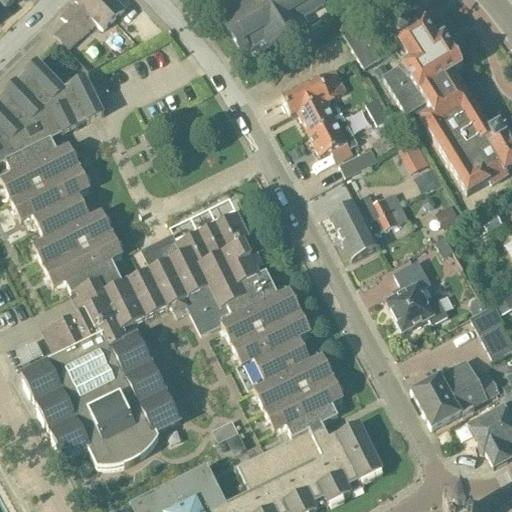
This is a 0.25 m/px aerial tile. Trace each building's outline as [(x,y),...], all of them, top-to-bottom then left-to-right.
[(0,0),(0,5),(5,11),(16,0),(0,0)] [(75,5),(61,19),(66,25),(81,40),(95,27),(102,33),(124,13),(112,0),(79,0),(75,5)] [(236,0),(237,1),(216,13),(242,55),(264,43),(268,49),(306,26),(302,20),(324,7),(319,0),(236,0)] [(368,17),(340,34),(364,73),(392,55),(391,54),(395,52),(400,61),(404,58),(409,65),(382,82),(401,114),(390,121),(396,132),(404,145),(404,144),(405,146),(417,138),(406,120),(419,112),(423,119),(419,122),(466,198),(489,184),(491,187),(507,178),(505,175),(506,174),(505,173),(511,169),(511,149),(505,137),(503,139),(498,130),(490,134),(474,108),(478,105),(480,96),(471,93),(466,96),(454,75),(462,71),(443,40),(436,44),(424,25),(405,37),(401,30),(393,35),(385,21),(374,28),(368,17)] [(48,57),(38,67),(45,74),(55,64),(48,57)] [(51,144),(63,138),(77,131),(77,130),(87,125),(87,126),(103,118),(84,81),(69,88),(69,90),(63,93),(36,65),(24,77),(25,78),(17,86),(16,85),(3,97),(4,98),(0,101),(0,169),(5,167),(5,165),(21,157),(20,155),(27,152),(33,149),(34,151),(50,143),(51,144)] [(333,73),(281,100),(290,119),(296,116),(307,137),(334,124),(324,106),(345,95),(333,73)] [(336,165),(351,157),(349,153),(357,149),(342,121),(334,124),(307,137),(320,161),(331,155),(336,165)] [(404,145),(396,132),(373,147),(380,159),(404,145)] [(68,150),(59,155),(56,153),(51,144),(50,143),(34,151),(33,149),(27,152),(20,155),(21,157),(5,165),(5,167),(10,176),(9,180),(0,183),(0,185),(20,226),(30,221),(33,223),(43,242),(41,245),(32,250),(53,292),(62,287),(66,289),(71,299),(76,297),(79,302),(77,303),(83,315),(42,335),(55,361),(20,379),(24,387),(23,388),(30,402),(31,401),(38,416),(37,417),(44,430),(45,429),(56,451),(54,451),(58,458),(59,457),(63,466),(87,454),(96,472),(111,473),(125,470),(138,464),(150,454),(158,442),(156,438),(180,426),(175,418),(177,417),(170,403),(169,404),(161,389),(163,388),(156,375),(155,376),(147,361),(149,360),(142,347),(141,347),(136,337),(138,336),(134,328),(170,310),(173,317),(174,317),(176,322),(189,316),(201,339),(220,329),(207,303),(213,300),(220,314),(226,311),(230,320),(229,324),(220,328),(241,370),(251,365),(253,366),(263,386),(262,389),(253,394),(273,436),(283,431),(286,432),(291,442),(306,435),(320,427),(336,419),(332,409),(333,406),(342,402),(322,360),(312,364),(309,363),(301,347),(299,343),(300,341),(310,336),(289,294),(280,298),(276,297),(265,275),(258,279),(255,273),(257,272),(251,260),(249,261),(246,255),(255,251),(237,215),(175,246),(180,257),(163,266),(161,262),(150,267),(152,271),(122,286),(111,266),(113,262),(122,258),(101,216),(92,220),(88,219),(79,200),(80,196),(89,192),(68,150)] [(411,178),(430,169),(419,144),(399,153),(411,178)] [(371,151),(339,167),(345,180),(377,165),(371,151)] [(421,197),(439,187),(431,171),(413,181),(421,197)] [(355,205),(328,218),(340,242),(400,211),(394,198),(384,202),(372,209),(373,210),(361,217),(355,205)] [(423,203),(422,207),(424,211),(429,213),(433,210),(434,206),(432,201),(427,200),(423,203)] [(213,225),(232,209),(225,201),(206,217),(213,225)] [(444,234),(460,224),(451,208),(435,217),(444,234)] [(400,211),(340,242),(351,264),(378,251),(372,239),(384,233),(385,235),(407,224),(400,211)] [(495,216),(480,225),(486,236),(502,227),(495,216)] [(444,241),(434,247),(443,261),(453,255),(444,241)] [(428,323),(432,330),(448,322),(436,301),(426,307),(420,295),(430,289),(417,265),(393,278),(402,296),(385,305),(401,337),(428,323)] [(511,316),(511,297),(510,294),(494,303),(502,321),(511,316)] [(470,305),(468,314),(472,320),(485,313),(477,301),(470,305)] [(485,313),(472,320),(469,322),(492,365),(511,354),(511,348),(501,329),(502,328),(503,328),(494,308),(485,313)] [(21,366),(42,357),(36,342),(15,351),(21,366)] [(439,379),(410,395),(431,433),(460,418),(459,417),(498,396),(491,384),(479,390),(465,365),(439,380),(439,379)] [(511,408),(504,413),(503,410),(467,428),(483,457),(485,456),(493,472),(510,463),(504,451),(511,447),(511,408)] [(233,458),(245,452),(232,423),(211,432),(217,446),(226,442),(233,458)] [(315,511),(313,506),(324,500),(327,507),(350,495),(347,489),(381,471),(364,437),(358,441),(351,428),(327,440),(320,427),(306,435),(291,442),(237,469),(250,495),(226,508),(206,469),(129,508),(131,511),(315,511)]
